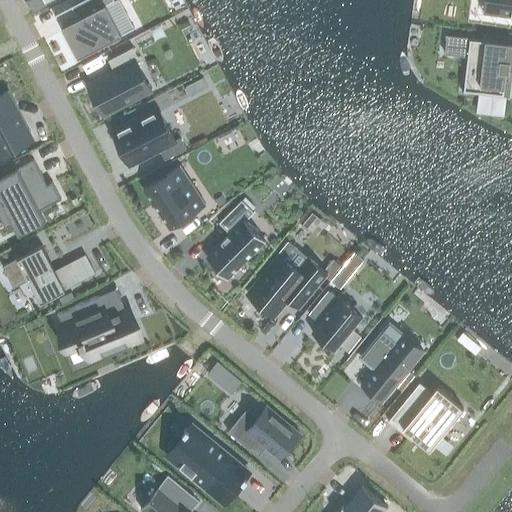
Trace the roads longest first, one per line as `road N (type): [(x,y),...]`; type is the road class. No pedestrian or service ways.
road 1 (residential): [(3,0),(140,248),(340,427)]
road 2 (residential): [(340,427),(435,501),(487,439)]
